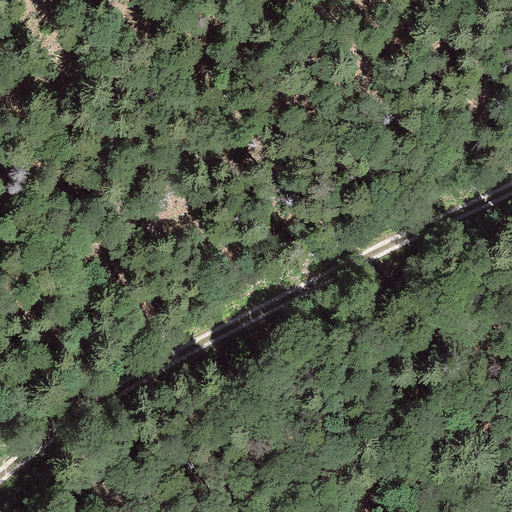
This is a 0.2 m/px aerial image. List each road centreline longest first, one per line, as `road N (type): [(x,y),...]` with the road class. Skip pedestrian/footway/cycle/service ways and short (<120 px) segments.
road 1 (track): [(511,186),(144,370),(38,441),(0,477)]
road 2 (track): [(257,0),(197,142),(0,426)]
